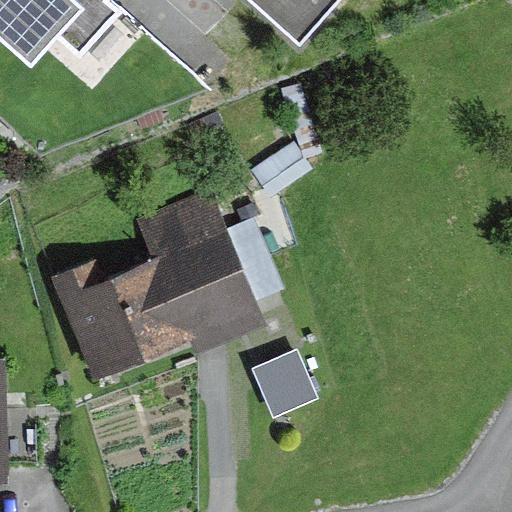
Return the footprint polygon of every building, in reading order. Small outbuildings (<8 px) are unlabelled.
[(156,28),(118,0),(0,0),(0,23),(100,100),(156,28)] [(255,0),(299,38),(332,0),(255,0)] [(201,350),(271,321),(215,187),(146,216),(160,249),(195,333),(201,350)] [(53,273),(95,374),(195,333),(160,249),(106,271),(99,254),(53,273)] [(260,364),(280,412),(325,394),(305,346),(260,364)]
